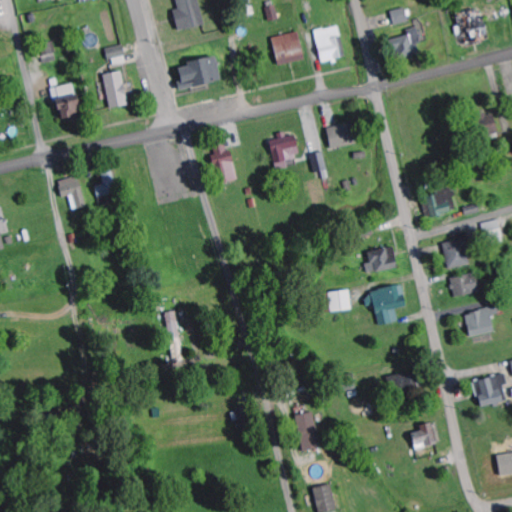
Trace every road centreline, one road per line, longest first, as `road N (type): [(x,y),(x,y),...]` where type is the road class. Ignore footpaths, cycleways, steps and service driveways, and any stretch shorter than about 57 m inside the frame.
road 1 (residential): [(478,511),(353,0)]
road 2 (residential): [(0,170),(511,56)]
road 3 (residential): [(295,511),(186,130)]
road 4 (residential): [(43,161),(76,293),(86,380),(69,409),(0,421)]
road 5 (residential): [(43,161),(7,0)]
road 6 (residential): [(171,133),(136,0)]
